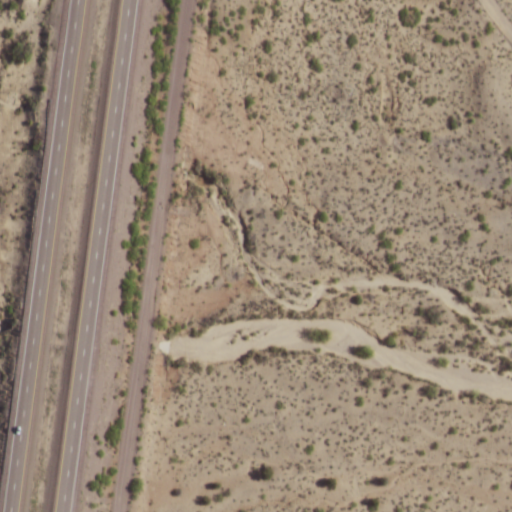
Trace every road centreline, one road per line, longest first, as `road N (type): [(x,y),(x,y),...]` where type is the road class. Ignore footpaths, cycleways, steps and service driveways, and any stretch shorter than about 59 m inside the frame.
road 1 (motorway): [(75,0),(7,511)]
road 2 (motorway): [(60,511),(127,0)]
road 3 (residential): [(121,511),(187,0)]
